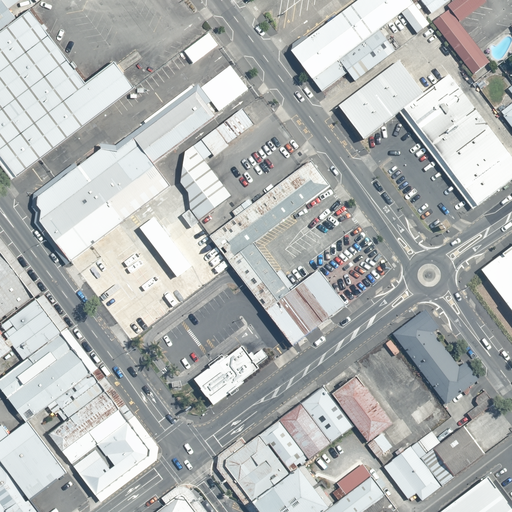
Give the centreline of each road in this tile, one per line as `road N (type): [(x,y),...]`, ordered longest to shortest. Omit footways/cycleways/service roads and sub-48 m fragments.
road 1 (residential): [(219,0),(416,260)]
road 2 (secondary): [(186,457),(0,209)]
road 3 (secondary): [(427,294),(280,399),(246,409)]
road 4 (secondary): [(246,409),(409,276)]
road 5 (tertiary): [(441,290),(511,388)]
